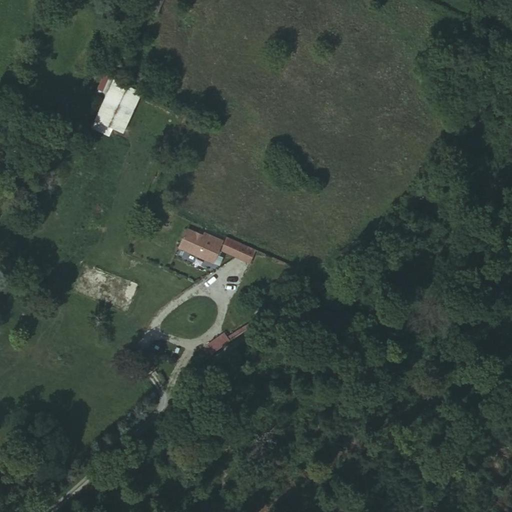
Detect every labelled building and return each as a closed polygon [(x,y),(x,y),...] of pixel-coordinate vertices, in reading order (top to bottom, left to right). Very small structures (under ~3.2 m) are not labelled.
[(42,0),(26,0),(25,4),(39,10),(42,0)] [(151,0),(147,9),(157,14),(163,0),(151,0)] [(101,87),(95,84),(89,97),(95,99),(101,87)] [(201,259),(206,247),(180,234),(175,245),(201,259)] [(325,253),(331,258),(343,248),(351,240),(345,235),(325,253)] [(222,254),(225,246),(218,244),(213,250),(222,254)] [(204,266),(207,262),(201,259),(175,245),(172,251),(199,263),(204,266)] [(207,262),(213,250),(206,247),(201,259),(207,262)] [(98,275),(82,267),(75,283),(91,290),(98,275)] [(267,299),(272,307),(301,286),(294,277),(267,299)] [(205,345),(211,354),(231,341),(224,332),(205,345)]
